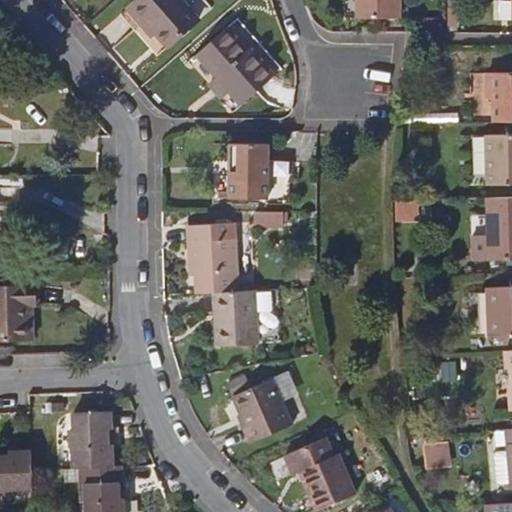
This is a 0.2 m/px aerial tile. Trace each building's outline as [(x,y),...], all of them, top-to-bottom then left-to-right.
[(147,20),(154,29),(170,45),(199,20),(181,0),(138,0),(129,9),(142,23),(147,20)] [(401,21),(401,0),(358,0),(359,21),(401,21)] [(150,32),(154,29),(147,20),(142,23),(150,32)] [(242,105),(243,104),(259,91),(276,76),(252,47),(249,50),(229,28),(198,54),(242,105)] [(494,123),(511,122),(511,74),(493,75),(494,123)] [(267,101),(259,91),(243,104),(252,114),(267,101)] [(511,183),(511,133),(486,134),(486,184),(511,183)] [(234,174),(227,174),(228,200),(265,200),(265,145),(235,145),(234,174)] [(511,198),(488,199),(489,260),(511,259),(511,198)] [(282,214),(251,213),(252,228),(282,227),(282,214)] [(210,295),(235,294),(232,240),(219,241),(219,227),(184,229),(187,263),(193,262),(194,281),(195,296),(210,295)] [(511,287),(489,288),(490,338),(511,337),(511,287)] [(0,340),(36,339),(35,321),(30,322),(29,309),(35,308),(34,288),(0,289),(0,340)] [(254,293),(235,294),(210,295),(212,319),(217,319),(219,347),(257,345),(254,293)] [(291,424),(272,380),(233,397),(247,429),(243,431),(249,443),(291,424)] [(77,467),(81,467),(110,466),(109,444),(116,443),(114,411),(104,411),(75,413),(76,428),(71,429),(72,446),(76,446),(77,467)] [(426,442),(428,466),(453,463),(450,439),(426,442)] [(332,458),(323,440),(281,458),(290,477),(298,473),(315,511),(354,495),(337,456),(332,458)] [(34,488),(33,469),(32,453),(9,454),(9,451),(0,451),(0,492),(8,493),(8,489),(34,488)] [(113,465),(110,466),(81,467),(83,500),(87,501),(87,511),(120,511),(121,499),(115,499),(113,465)] [(124,498),(123,465),(113,465),(115,499),(121,499),(124,498)] [(511,511),(511,503),(486,505),(486,511),(511,511)]
